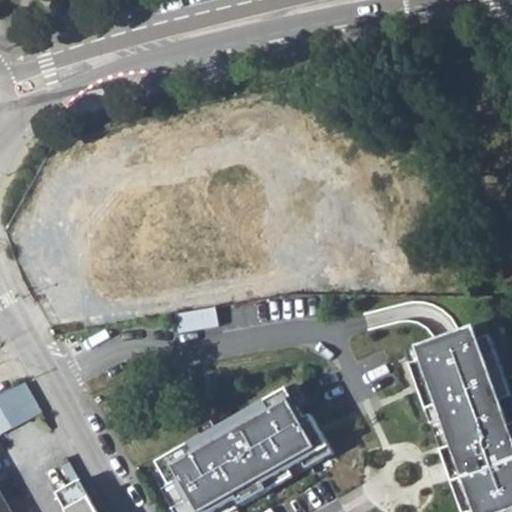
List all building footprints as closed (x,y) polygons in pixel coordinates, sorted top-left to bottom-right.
[(209,67),(232,61),(231,56),(230,51),(206,57),(209,67)] [(233,277),(260,269),(232,170),(103,207),(99,193),(93,192),(88,193),(83,194),(78,196),(72,200),(68,203),(64,209),(61,213),(60,216),(58,225),(59,233),(60,240),(61,242),(64,248),(71,246),(76,265),(84,262),(95,303),(229,265),(233,277)] [(180,311),(181,328),(221,325),(219,308),(180,311)] [(456,446),(445,451),(466,511),(511,511),(511,395),(491,337),(482,340),(477,326),(422,345),(427,358),(414,363),(436,422),(446,419),(456,446)] [(297,381),(160,461),(174,484),(161,492),(173,511),(231,511),(338,450),(297,381)] [(0,436),(31,419),(42,412),(27,384),(0,399),(0,436)] [(46,445),(57,438),(42,412),(31,419),(46,445)] [(10,511),(0,493),(0,511),(10,511)] [(63,511),(96,511),(87,495),(61,508),(63,511)]
